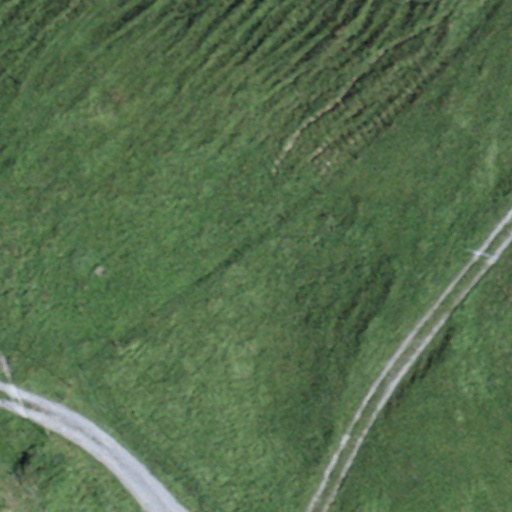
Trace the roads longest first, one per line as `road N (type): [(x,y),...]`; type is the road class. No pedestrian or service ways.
road 1 (track): [(316,511),(424,334),(511,228)]
road 2 (track): [(0,400),(70,425),(165,511)]
